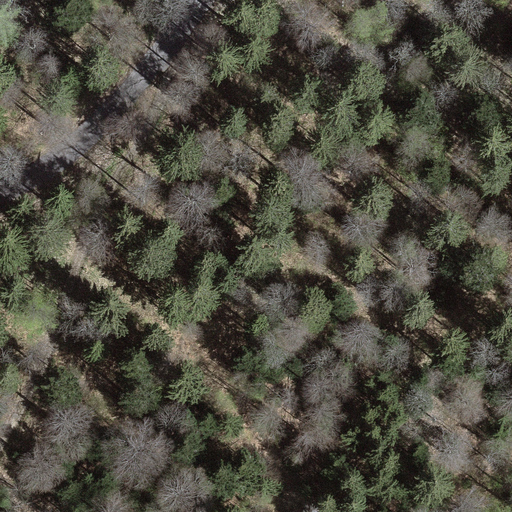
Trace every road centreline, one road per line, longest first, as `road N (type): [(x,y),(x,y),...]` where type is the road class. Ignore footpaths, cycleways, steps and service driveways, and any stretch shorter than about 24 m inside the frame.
road 1 (track): [(207,0),(113,178),(22,411),(0,444)]
road 2 (tertiary): [(0,194),(84,140),(200,0)]
